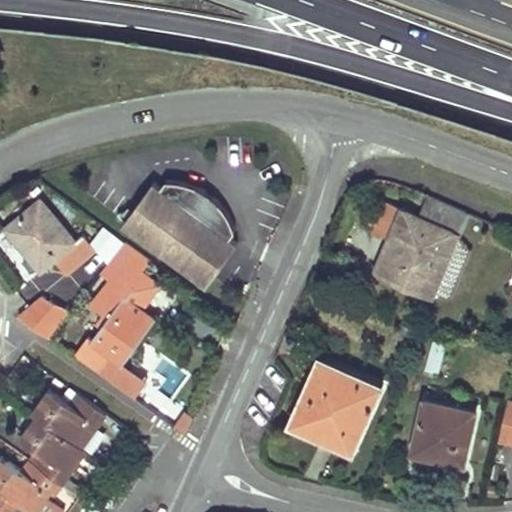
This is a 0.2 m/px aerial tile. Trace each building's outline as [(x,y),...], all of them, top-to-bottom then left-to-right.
[(171,179),(167,179),(161,187),(153,181),(124,221),(208,282),(237,243),(229,237),(235,229),(234,226),(230,218),(225,210),(219,203),(213,196),(205,191),(197,187),(189,183),(180,181),(171,179)] [(466,212),(429,195),(420,215),(410,239),(448,255),(466,212)] [(96,249),(90,242),(84,235),(75,241),(41,199),(5,227),(41,271),(56,259),(65,252),(76,266),(96,249)] [(432,293),(448,255),(410,239),(420,215),(387,201),(375,229),(390,236),(376,269),(404,281),(432,293)] [(511,232),(505,229),(491,223),(485,235),(499,242),(511,247),(511,232)] [(150,259),(125,240),(101,271),(110,278),(91,304),(102,313),(95,322),(101,326),(92,338),(88,335),(74,354),(99,371),(112,353),(123,361),(154,319),(141,309),(123,295),(142,270),(150,259)] [(76,266),(65,252),(56,259),(67,273),(76,266)] [(160,284),(142,270),(123,295),(141,309),(160,284)] [(407,339),(408,332),(410,325),(399,321),(394,335),(407,339)] [(447,341),(440,339),(434,337),(426,366),(439,369),(447,341)] [(349,421),(355,424),(362,427),(383,383),(320,354),(292,415),(341,437),(349,421)] [(74,404),(82,392),(70,384),(61,396),(74,404)] [(32,410),(37,413),(83,446),(102,418),(107,410),(82,392),(74,404),(61,396),(49,387),(32,410)] [(462,461),(468,434),(474,408),(423,397),(411,449),(462,461)] [(511,398),(507,397),(498,437),(511,439),(511,398)] [(102,418),(123,433),(128,425),(107,410),(102,418)] [(46,454),(38,465),(59,480),(64,483),(76,491),(81,485),(68,475),(88,449),(83,446),(37,413),(20,436),(36,447),(46,454)] [(341,437),(292,415),(289,422),(351,451),(362,427),(355,424),(349,421),(341,437)] [(38,465),(46,454),(36,447),(21,468),(26,472),(34,462),(38,465)] [(0,487),(20,501),(35,511),(60,511),(64,507),(48,495),(52,490),(59,480),(38,465),(34,462),(26,472),(21,468),(2,454),(0,457),(0,487)] [(64,483),(59,480),(52,490),(57,494),(64,483)] [(64,483),(57,494),(73,505),(80,494),(76,491),(64,483)] [(84,497),(89,491),(81,485),(76,491),(80,494),(84,497)] [(0,511),(12,511),(20,501),(0,487),(0,511)]
